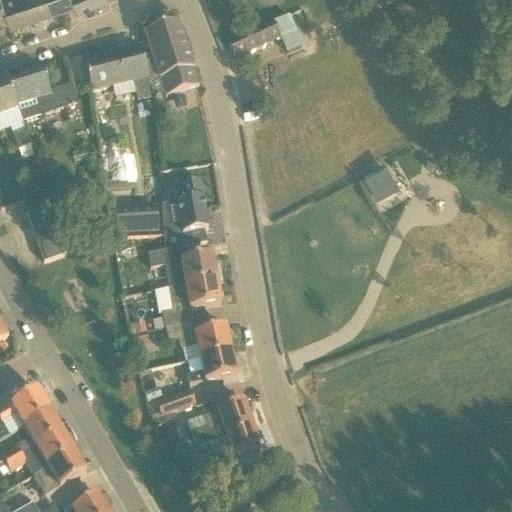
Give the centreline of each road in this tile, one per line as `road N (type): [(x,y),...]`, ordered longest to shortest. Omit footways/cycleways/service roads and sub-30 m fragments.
road 1 (residential): [(309,479),(280,413),(256,323),(230,153),(184,0)]
road 2 (residential): [(138,511),(45,354)]
road 3 (residential): [(0,66),(161,0)]
